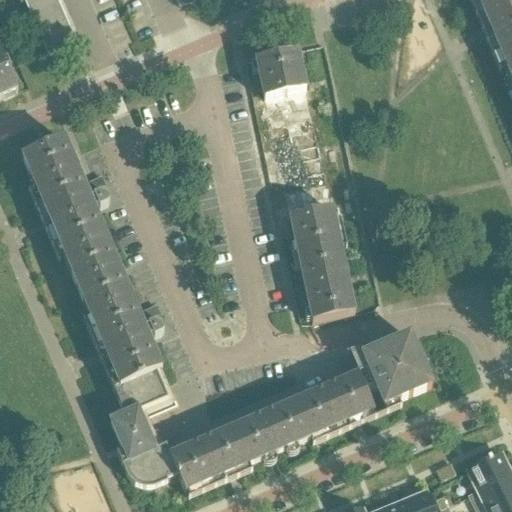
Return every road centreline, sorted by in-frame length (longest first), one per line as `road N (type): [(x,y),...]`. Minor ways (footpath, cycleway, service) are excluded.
road 1 (residential): [(264,351),(206,365),(123,171),(130,147),(212,113)]
road 2 (residential): [(511,402),(480,334),(449,318),(264,351)]
road 3 (residential): [(264,351),(212,113)]
road 4 (residential): [(115,83),(0,132)]
